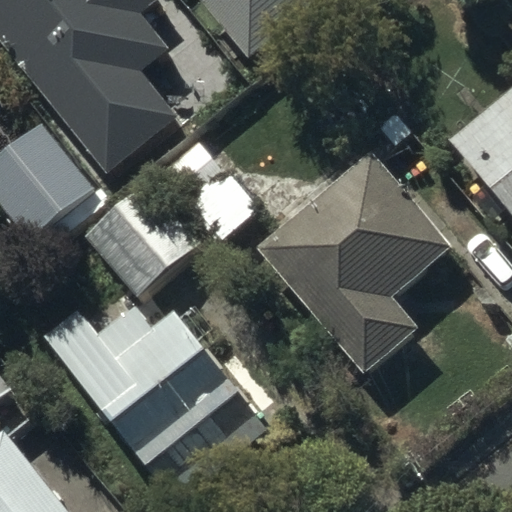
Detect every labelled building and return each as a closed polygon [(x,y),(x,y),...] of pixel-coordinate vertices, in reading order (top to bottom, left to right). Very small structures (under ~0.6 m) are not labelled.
[(0,0),(0,35),(115,175),(179,122),(142,78),(171,55),(144,23),(166,5),(162,0),(0,0)] [(206,0),(249,54),(318,0),(206,0)] [(511,100),(461,145),(511,204),(511,100)] [(44,123),(0,161),(0,199),(42,248),(105,193),(44,123)] [(374,152),(261,248),(369,371),(420,327),(394,298),(455,244),(374,152)] [(151,180),(88,234),(141,296),(204,242),(151,180)] [(83,308),(47,336),(182,503),(274,429),(180,312),(157,329),(139,306),(104,334),(83,308)] [(0,370),(0,406),(17,394),(0,370)] [(0,511),(73,511),(9,429),(0,435),(0,511)]
